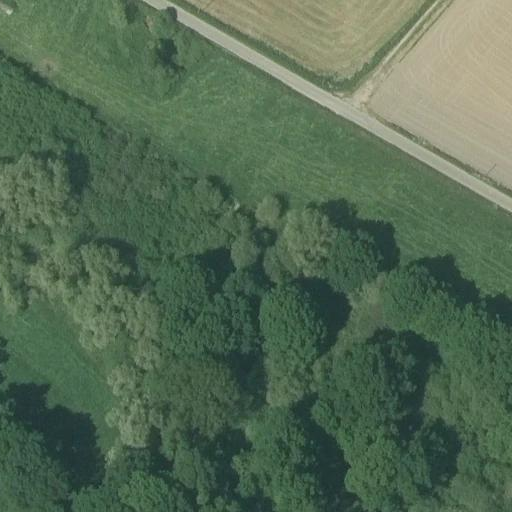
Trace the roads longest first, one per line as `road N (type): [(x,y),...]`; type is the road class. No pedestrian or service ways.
road 1 (unclassified): [(511,209),(152,0)]
road 2 (track): [(447,0),(347,113)]
